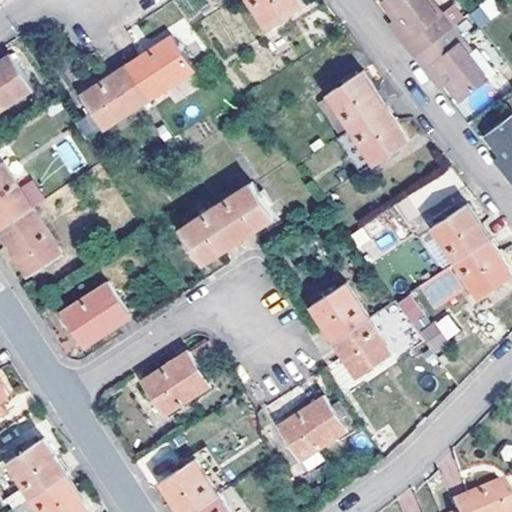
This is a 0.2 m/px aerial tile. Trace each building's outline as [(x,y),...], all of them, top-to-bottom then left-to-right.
[(299,0),(249,0),(268,28),(303,5),(299,0)] [(420,57),(459,26),(447,11),(441,16),(429,0),(387,0),(401,18),(415,36),(408,42),(420,57)] [(429,0),(441,16),(447,11),(438,0),(429,0)] [(493,0),(489,0),(468,10),(476,27),(501,16),(493,0)] [(394,23),(408,42),(415,36),(401,18),(394,23)] [(468,38),(459,26),(420,57),(428,68),(436,63),(450,82),(464,101),(491,80),(478,64),(462,43),(468,38)] [(127,65),(150,101),(195,71),(172,36),(127,65)] [(462,43),(478,64),(484,59),(468,38),(462,43)] [(0,108),(33,87),(11,54),(0,60),(0,108)] [(443,87),(450,82),(436,63),(428,68),(443,87)] [(104,130),(150,101),(127,65),(81,95),(104,130)] [(352,128),(386,104),(364,69),(329,93),(330,94),(352,128)] [(342,134),(352,128),(330,94),(320,101),(342,134)] [(386,104),(352,128),(374,161),(409,139),(386,104)] [(511,118),(491,134),(507,155),(511,162),(511,118)] [(70,173),(83,164),(67,140),(54,148),(70,173)] [(499,161),(511,176),(511,162),(507,155),(499,161)] [(0,227),(33,206),(4,161),(0,163),(0,227)] [(217,205),(239,240),(275,217),(253,182),(217,205)] [(455,260),(490,237),(467,203),(432,226),(455,260)] [(204,263),(239,240),(217,205),(182,227),(204,263)] [(33,206),(0,227),(0,232),(28,275),(63,252),(33,206)] [(511,271),(490,237),(455,260),(478,294),(511,271)] [(63,310),(86,345),(131,316),(109,281),(63,310)] [(335,339),(369,316),(347,282),(313,305),(335,339)] [(489,307),(476,318),(495,343),(509,332),(489,307)] [(369,316),(335,339),(359,375),(393,351),(369,316)] [(435,324),(424,332),(438,351),(450,342),(435,324)] [(145,379),(167,414),(212,385),(189,350),(145,379)] [(353,385),(341,361),(329,367),(341,391),(353,385)] [(0,375),(0,397),(10,391),(0,375)] [(326,394),(291,416),(314,452),(348,430),(326,394)] [(32,493),(67,471),(46,437),(11,460),(32,493)] [(183,511),(189,511),(219,493),(196,458),(162,480),(183,511)] [(67,471),(32,493),(44,511),(80,511),(90,506),(67,471)] [(511,511),(511,502),(503,482),(453,503),(456,511),(511,511)] [(232,511),(219,493),(189,511),(232,511)]
